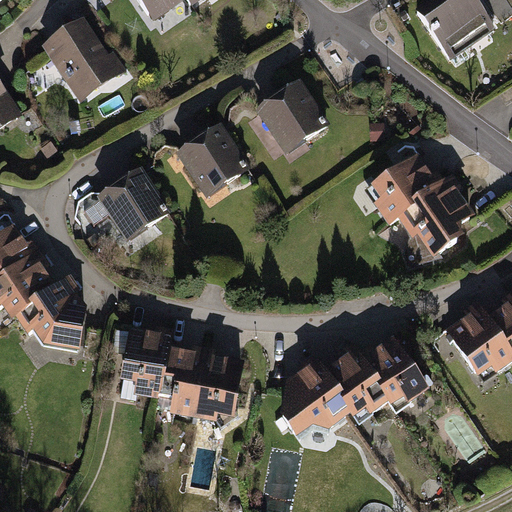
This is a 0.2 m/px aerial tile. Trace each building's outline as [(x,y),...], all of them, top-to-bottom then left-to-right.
[(167,12),(183,0),(136,0),(148,16),(163,6),(167,12)] [(438,0),(418,15),(450,61),(494,31),(472,0),(438,0)] [(511,12),(503,0),(484,0),(501,24),(511,16),(511,12)] [(511,0),(503,0),(511,12),(511,0)] [(82,27),(48,50),(80,96),(113,73),(116,78),(123,73),(113,60),(108,63),(82,27)] [(305,143),(327,127),(300,88),(261,115),(284,147),(300,136),(305,143)] [(0,94),(0,123),(14,114),(0,94)] [(384,126),(373,127),(373,142),(385,142),(384,126)] [(225,186),(248,171),(221,131),(181,158),(204,191),(220,180),(225,186)] [(64,148),(57,140),(42,152),(49,160),(64,148)] [(391,226),(401,219),(438,194),(416,162),(379,188),(389,201),(379,208),(391,226)] [(146,230),(169,214),(141,174),(84,214),(94,229),(112,216),(125,234),(141,223),(146,230)] [(447,186),(438,194),(401,219),(415,238),(421,261),(435,258),(456,244),(460,226),(470,219),(447,186)] [(0,285),(33,262),(12,231),(0,238),(0,285)] [(93,254),(103,246),(96,238),(86,246),(93,254)] [(54,293),(33,262),(0,285),(0,310),(8,305),(18,319),(54,293)] [(64,286),(54,293),(18,319),(30,336),(40,329),(48,342),(79,348),(85,316),(64,286)] [(511,309),(488,326),(511,360),(511,309)] [(496,374),(511,362),(511,360),(488,326),(482,316),(450,337),(475,374),(489,365),(496,374)] [(170,343),(132,337),(124,380),(140,383),(138,395),(159,399),(168,355),(170,343)] [(395,345),(364,366),(388,403),(402,394),(409,404),(427,392),(395,345)] [(173,414),(194,418),(204,362),(168,355),(159,399),(175,402),(173,414)] [(357,357),(326,378),(351,415),(364,406),(371,415),(388,403),(364,366),(357,357)] [(242,369),(204,362),(194,418),(215,421),(222,431),(238,419),(233,412),(242,369)] [(330,428),(351,415),(326,378),(320,368),(289,389),(283,419),(294,434),(308,424),(330,428)]
